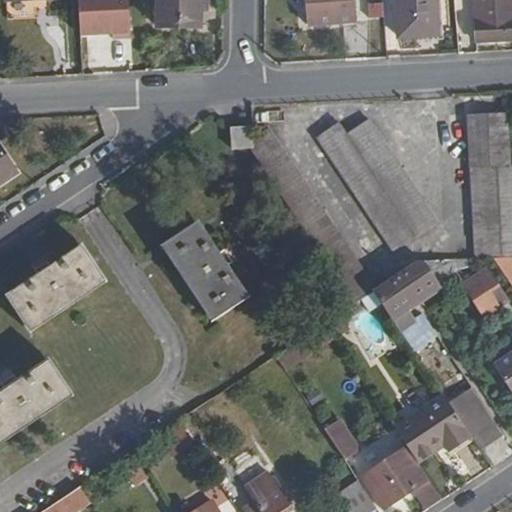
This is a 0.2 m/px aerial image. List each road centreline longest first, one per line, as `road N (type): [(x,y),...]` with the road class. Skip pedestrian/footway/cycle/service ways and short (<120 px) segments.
road 1 (residential): [(511,73),(238,89)]
road 2 (residential): [(0,227),(190,99)]
road 3 (residential): [(0,100),(136,93),(190,99)]
